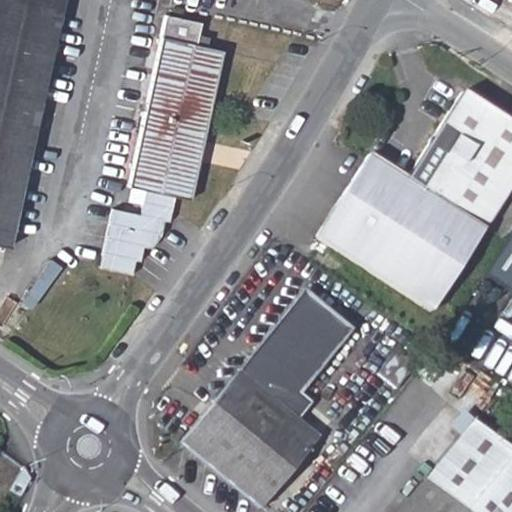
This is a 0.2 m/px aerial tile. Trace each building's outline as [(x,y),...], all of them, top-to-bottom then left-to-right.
[(0,0),(0,243),(6,245),(60,0),(0,0)] [(198,22),(163,14),(125,184),(142,188),(137,213),(109,207),(96,265),(128,272),(131,257),(136,258),(140,244),(147,245),(157,234),(160,219),(165,220),(171,194),(187,198),(220,52),(196,45),(198,22)] [(511,127),(457,92),(404,178),(481,226),(511,178),(511,127)] [(427,309),(481,226),(404,178),(367,155),(315,234),(427,309)] [(59,263),(48,256),(16,298),(26,305),(59,263)] [(348,328),(300,288),(233,372),(178,441),(258,507),(314,437),(293,421),(308,402),(297,393),(348,328)] [(395,511),(511,511),(511,461),(465,426),(395,511)]
